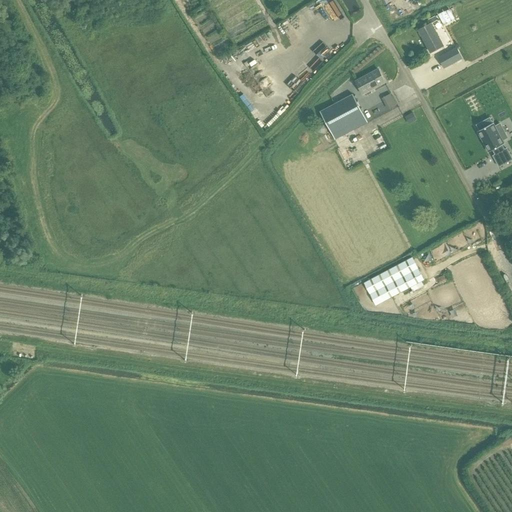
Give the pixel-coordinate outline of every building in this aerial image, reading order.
[(436,20),(433,15),(428,18),(431,23),(436,20)] [(419,30),(430,53),(443,46),(431,24),(419,30)] [(462,59),(456,48),(438,58),(444,68),(462,59)] [(355,81),(363,94),(385,82),(381,75),(378,69),(374,71),(355,81)] [(361,107),(368,121),(399,107),(392,93),(361,107)] [(325,122),(335,139),(367,122),(353,95),(335,104),(320,112),(325,122)] [(504,144),(502,141),(508,138),(500,124),(495,126),(493,123),(492,123),(489,118),(477,125),(479,130),(478,131),(483,142),(489,152),(493,150),(495,155),(493,156),(499,167),(511,159),(511,158),(506,149),(504,150),(502,145),(504,144)] [(364,283),(376,306),(393,297),(424,280),(412,257),(364,283)]
